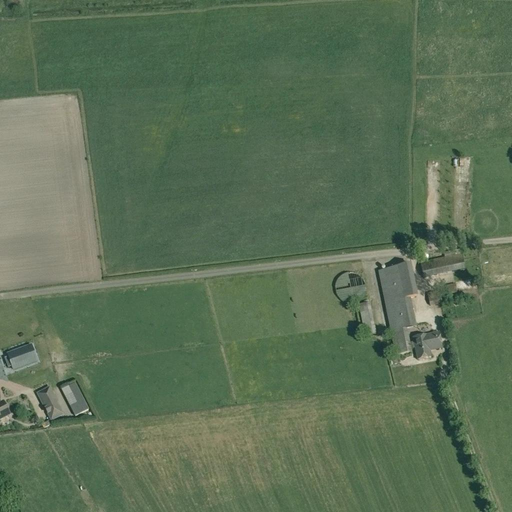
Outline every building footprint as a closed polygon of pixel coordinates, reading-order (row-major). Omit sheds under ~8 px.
[(466,173),(466,163),(453,162),(453,172),(466,173)] [(434,189),(427,194),(431,199),(438,194),(434,189)] [(465,270),(462,255),(420,263),(423,279),(465,270)] [(416,328),(411,300),(418,298),(411,265),(378,272),(395,357),(412,353),(407,330),(416,328)] [(439,292),(426,294),(429,307),(441,305),(439,292)] [(358,305),(365,338),(376,335),(369,303),(358,305)] [(413,338),(417,360),(431,357),(429,349),(441,347),(438,333),(431,334),(431,337),(426,338),(426,335),(413,338)] [(39,350),(24,355),(33,379),(48,373),(39,350)] [(86,409),(75,378),(60,384),(71,415),(86,409)] [(58,403),(50,387),(36,394),(44,411),(45,411),(47,414),(46,415),(51,423),(65,415),(64,414),(63,414),(58,403)] [(3,403),(0,404),(0,420),(10,416),(3,403)]
